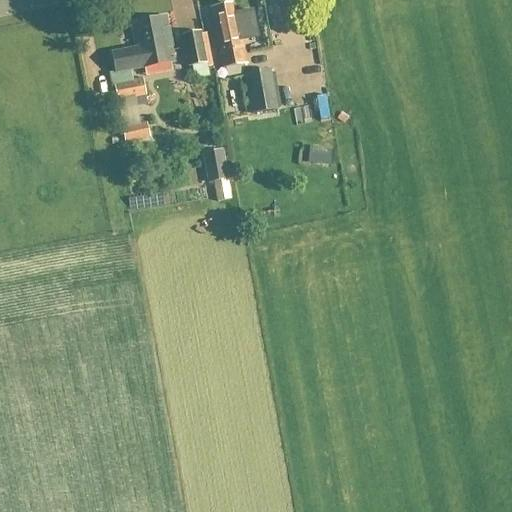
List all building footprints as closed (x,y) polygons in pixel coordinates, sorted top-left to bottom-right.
[(221,69),(245,64),(240,36),(255,33),(250,12),(231,15),(229,5),(209,9),(221,69)] [(134,49),(119,52),(111,53),(115,74),(173,62),(164,18),(129,24),(134,49)] [(187,67),(190,67),(205,64),(199,33),(181,37),(187,67)] [(268,71),(244,76),(251,115),(275,110),(268,71)] [(144,99),(141,82),(141,79),(114,83),(116,102),(144,99)] [(318,107),(330,106),(330,88),(317,89),(318,107)] [(148,140),(144,124),(119,129),(123,147),(148,140)] [(330,152),(311,150),(309,166),(328,168),(330,152)] [(227,180),(221,152),(201,155),(206,184),(227,180)]
